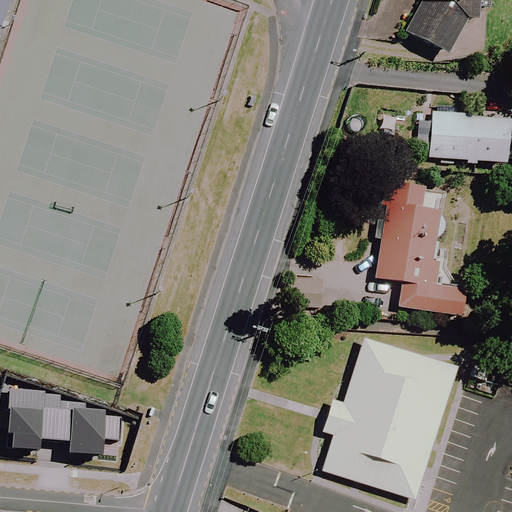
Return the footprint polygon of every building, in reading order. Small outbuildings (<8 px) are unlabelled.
[(0,0),(0,28),(9,0),(0,0)] [(422,0),(422,4),(404,39),(445,59),(462,23),(474,24),(475,10),(487,12),(488,0),(496,0),(499,0),(498,0),(422,0)] [(464,164),(464,168),(471,169),(471,165),(503,167),(506,124),(469,121),(469,118),(429,115),(426,162),(464,164)] [(422,191),(385,186),(372,282),(398,286),(395,311),(459,320),(462,293),(436,290),(439,268),(429,267),(439,193),(422,191)] [(412,501),(452,363),(356,335),(316,474),(412,501)]
